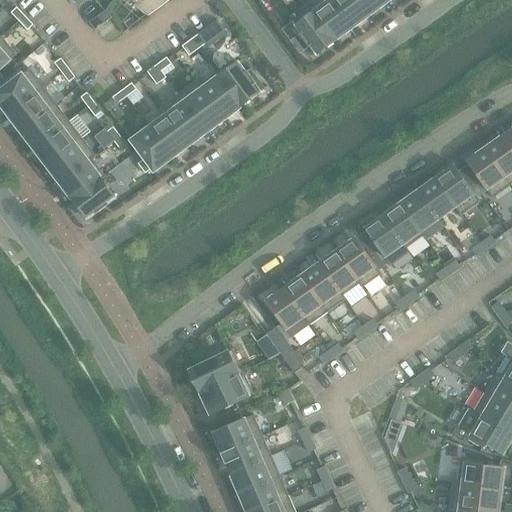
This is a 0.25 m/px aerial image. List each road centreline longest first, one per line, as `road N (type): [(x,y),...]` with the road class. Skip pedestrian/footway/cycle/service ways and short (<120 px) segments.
road 1 (residential): [(114,367),(511,95)]
road 2 (residential): [(302,97),(276,127),(56,275)]
road 3 (residential): [(450,0),(302,97)]
road 4 (tertiary): [(184,511),(114,367)]
